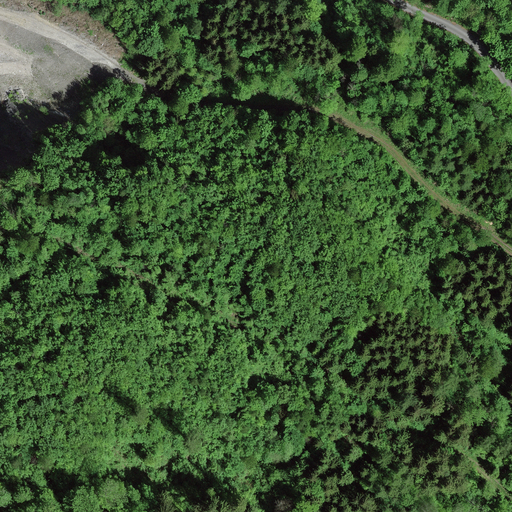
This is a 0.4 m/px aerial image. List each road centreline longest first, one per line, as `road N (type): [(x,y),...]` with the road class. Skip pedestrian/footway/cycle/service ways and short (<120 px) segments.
road 1 (track): [(510,511),(493,491),(300,351),(61,263),(0,257)]
road 2 (track): [(511,251),(329,118),(173,97),(99,66)]
road 3 (motorway): [(511,363),(265,435),(78,511)]
road 4 (motorway): [(241,511),(511,426)]
road 5 (track): [(393,0),(473,37),(511,93)]
